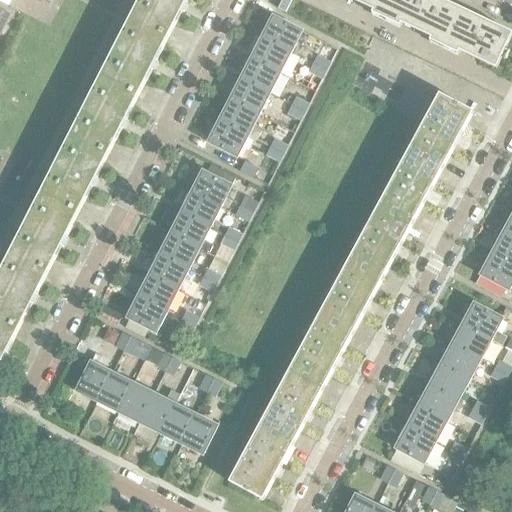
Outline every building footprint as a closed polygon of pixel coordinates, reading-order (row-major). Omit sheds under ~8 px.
[(140,0),(131,17),(169,37),(187,0),(140,0)] [(282,0),(278,9),(286,13),(292,0),(282,0)] [(395,0),(350,0),(388,18),(395,0)] [(395,0),(388,18),(442,43),(459,8),(442,0),(395,0)] [(497,69),(511,35),(511,33),(459,8),(442,43),(497,69)] [(101,77),(138,96),(169,37),(131,17),(101,77)] [(291,53),(302,32),(273,17),(262,38),(291,53)] [(365,49),(368,50),(373,53),(380,40),(371,36),(365,49)] [(251,59),(280,74),(291,53),(262,38),(251,59)] [(317,56),(313,64),(327,71),(331,63),(317,56)] [(241,80),(270,95),(280,74),(251,59),(241,80)] [(327,71),(313,64),(308,72),(322,80),(327,71)] [(101,77),(70,136),(108,155),(138,96),(101,77)] [(309,77),(305,85),(315,90),(319,82),(309,77)] [(241,80),(230,101),(259,116),(270,95),(241,80)] [(410,149),(444,168),(474,113),(440,94),(410,149)] [(295,98),(291,106),(305,113),(309,105),(295,98)] [(230,101),(219,122),(248,137),(257,141),(261,132),(253,127),(259,116),(230,101)] [(305,113),(291,106),(287,114),(301,121),(305,113)] [(237,158),(248,137),(219,122),(208,143),(237,158)] [(70,136),(40,195),(78,214),(108,155),(70,136)] [(270,148),(272,149),(284,155),(288,147),(274,139),(270,148)] [(284,155),(272,149),(270,148),(265,156),(280,163),(284,155)] [(410,149),(380,205),(414,223),(444,168),(410,149)] [(245,160),(239,171),(249,176),(255,165),(245,160)] [(203,172),(192,193),(221,207),(232,186),(203,172)] [(192,193),(181,214),(210,228),(221,207),(192,193)] [(47,273),(78,214),(40,195),(10,254),(47,273)] [(414,223),(380,205),(350,260),(384,279),(414,223)] [(250,223),(254,215),(240,208),(236,216),(250,223)] [(199,249),(207,254),(212,245),(204,241),(210,228),(181,214),(170,235),(199,249)] [(511,217),(503,234),(511,238),(511,217)] [(229,228),(225,236),(239,243),(243,235),(229,228)] [(511,238),(503,234),(492,255),(511,265),(511,238)] [(160,256),(189,270),(199,249),(170,235),(160,256)] [(235,252),(239,243),(225,236),(221,245),(235,252)] [(10,254),(0,273),(0,323),(17,333),(47,273),(10,254)] [(511,286),(511,265),(492,255),(481,275),(509,291),(511,286)] [(149,277),(178,291),(189,270),(160,256),(149,277)] [(320,316),(354,334),(384,279),(350,260),(320,316)] [(208,270),(204,278),(218,285),(222,277),(208,270)] [(149,277),(138,298),(167,312),(178,291),(149,277)] [(218,285),(204,278),(196,294),(210,301),(218,285)] [(167,312),(138,298),(127,319),(156,333),(167,312)] [(474,304),(463,324),(502,346),(507,337),(496,331),(503,319),(474,304)] [(187,311),(183,320),(196,327),(201,318),(187,311)] [(290,371),(324,390),(354,334),(320,316),(290,371)] [(196,327),(183,320),(179,328),(192,335),(196,327)] [(0,361),(2,362),(17,333),(0,323),(0,361)] [(502,346),(463,324),(452,345),(481,361),(491,340),(502,346)] [(115,347),(123,352),(130,337),(122,333),(115,347)] [(130,337),(123,352),(131,356),(139,342),(130,337)] [(441,366),(469,381),(481,361),(452,345),(441,366)] [(144,362),(165,373),(173,358),(164,354),(151,348),(144,362)] [(181,363),(173,358),(165,373),(174,377),(181,363)] [(511,367),(499,361),(495,368),(509,376),(511,369),(511,367)] [(76,392),(98,402),(112,373),(91,363),(76,392)] [(429,387),(458,402),(469,381),(441,366),(429,387)] [(509,376),(495,368),(489,380),(502,387),(509,376)] [(324,390),(290,371),(260,427),(294,445),(324,390)] [(133,384),(112,373),(98,402),(119,413),(133,384)] [(198,390),(207,394),(214,380),(206,375),(198,390)] [(214,380),(207,394),(215,398),(222,384),(214,380)] [(119,413),(140,424),(154,394),(133,384),(119,413)] [(489,392),(497,396),(501,389),(492,385),(489,392)] [(418,407),(447,423),(458,402),(429,387),(418,407)] [(167,400),(154,394),(140,424),(161,434),(176,405),(180,396),(171,391),(167,400)] [(477,401),(472,410),(486,417),(491,409),(477,401)] [(161,434),(182,445),(197,416),(176,405),(161,434)] [(418,407),(407,428),(436,444),(447,423),(418,407)] [(486,417),(472,410),(466,422),(478,429),(480,425),(482,425),(486,417)] [(218,426),(197,416),(182,445),(203,455),(218,426)] [(260,427),(229,482),(264,501),(294,445),(260,427)] [(436,444),(407,428),(396,449),(425,464),(436,444)] [(455,443),(450,451),(464,458),(468,450),(455,443)] [(464,458),(450,451),(446,459),(459,467),(464,458)] [(387,485),(395,470),(386,466),(379,481),(387,485)] [(403,474),(395,470),(387,485),(396,489),(403,474)] [(429,505),(436,491),(428,487),(420,501),(429,505)] [(445,495),(436,491),(429,505),(437,510),(445,495)] [(347,511),(373,511),(377,506),(356,495),(347,511)]
